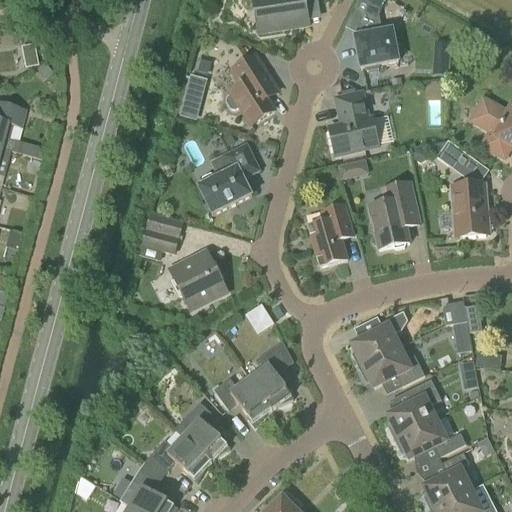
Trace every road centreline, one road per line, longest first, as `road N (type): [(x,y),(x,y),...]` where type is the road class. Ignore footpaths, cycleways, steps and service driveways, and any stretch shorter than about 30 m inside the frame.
road 1 (tertiary): [(3,511),(127,41)]
road 2 (residential): [(314,321),(285,301),(270,258),(314,68)]
road 3 (residential): [(314,321),(340,306),(423,285),(511,278)]
road 4 (residential): [(229,511),(276,462),(345,421)]
road 5 (residential): [(127,41),(0,12)]
